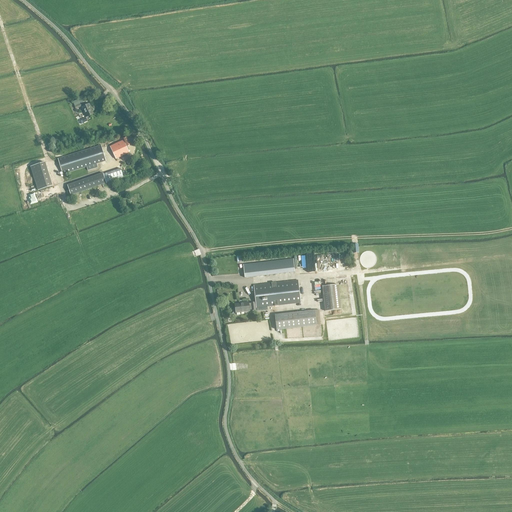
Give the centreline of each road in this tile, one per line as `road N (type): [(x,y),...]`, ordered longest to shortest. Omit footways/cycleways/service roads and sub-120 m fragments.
road 1 (unclassified): [(277,503),(245,470),(225,425),(227,357),(201,251),(133,119),(24,0)]
road 2 (track): [(192,255),(511,227)]
road 3 (track): [(46,432),(217,315)]
road 4 (track): [(90,272),(67,207),(161,175)]
road 5 (unknown): [(209,281),(299,278),(302,304),(272,309)]
road 6 (track): [(252,66),(129,79),(114,95)]
